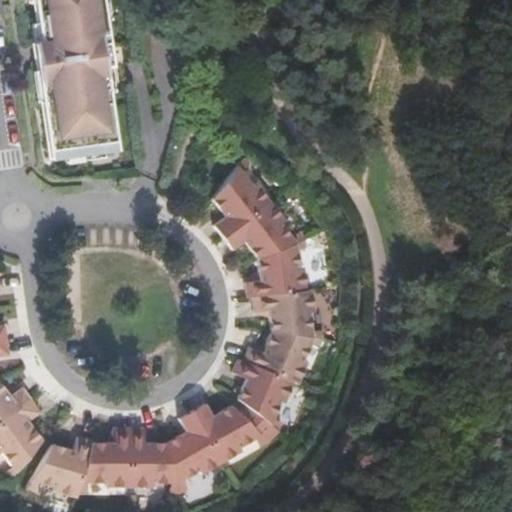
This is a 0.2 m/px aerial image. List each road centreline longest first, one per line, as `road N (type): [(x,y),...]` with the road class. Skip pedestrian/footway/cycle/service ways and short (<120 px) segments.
road 1 (residential): [(15,216),(49,358),(78,389),(139,403),(192,377),(213,344),(219,305),(193,244),(145,213)]
road 2 (residential): [(145,213),(15,216)]
